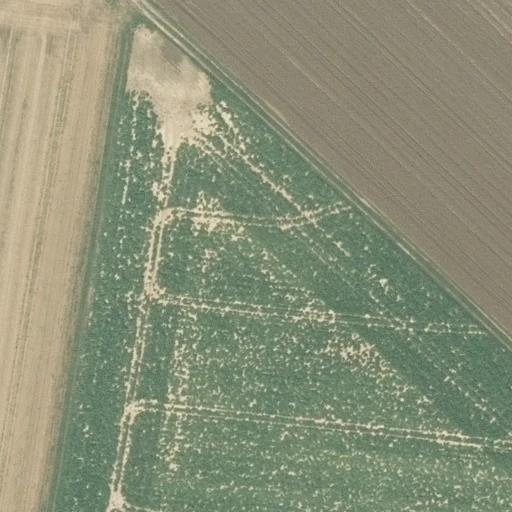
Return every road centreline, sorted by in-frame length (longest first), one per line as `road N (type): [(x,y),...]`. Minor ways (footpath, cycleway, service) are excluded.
road 1 (track): [(511,343),(129,3),(110,0)]
road 2 (track): [(129,3),(45,511)]
